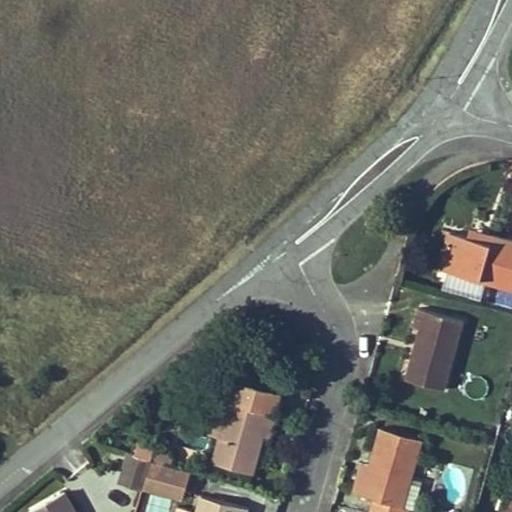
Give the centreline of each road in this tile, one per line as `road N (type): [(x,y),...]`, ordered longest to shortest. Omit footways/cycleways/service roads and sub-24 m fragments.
road 1 (residential): [(0,483),(288,245)]
road 2 (residential): [(302,511),(340,374),(340,347),(288,245)]
road 3 (residential): [(288,245),(417,139),(450,98)]
